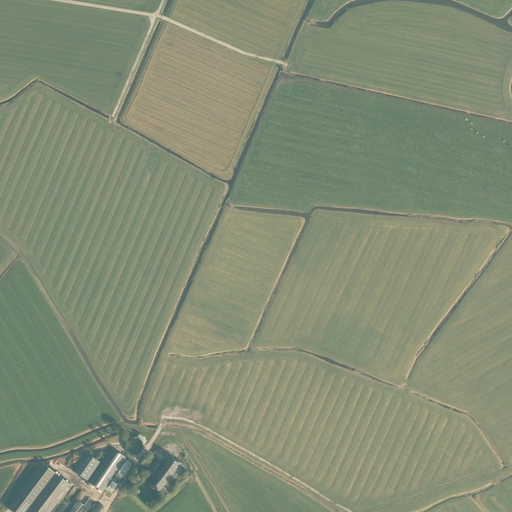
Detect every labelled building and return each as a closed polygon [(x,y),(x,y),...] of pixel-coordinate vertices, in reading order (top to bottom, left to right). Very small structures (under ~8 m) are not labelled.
[(135,446),(128,447),(129,453),(142,451),(140,438),(133,439),(133,441),(134,441),(135,446)] [(89,483),(103,492),(126,458),(112,448),(89,483)] [(73,471),(87,481),(105,455),(96,449),(91,457),(85,453),(73,471)] [(149,486),(158,493),(161,488),(167,492),(186,466),(177,459),(176,460),(172,458),(173,456),(171,454),(152,478),(154,479),(149,486)] [(149,468),(155,473),(163,463),(156,458),(149,468)] [(59,503),(72,486),(41,463),(7,508),(12,511),(49,511),(57,502),(59,503)] [(78,498),(67,511),(86,511),(87,511),(86,510),(84,511),(83,511),(84,510),(83,509),(90,499),(91,496),(88,494),(83,493),(78,499),(78,498)]
